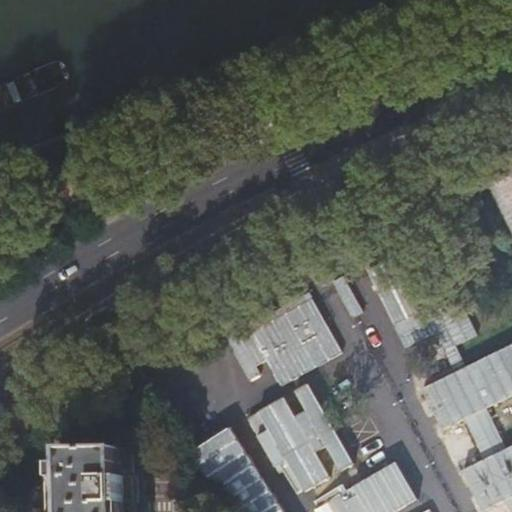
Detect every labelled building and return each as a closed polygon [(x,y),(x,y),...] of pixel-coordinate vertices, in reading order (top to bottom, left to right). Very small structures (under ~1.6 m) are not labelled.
[(511,161),(490,170),(511,216),(511,161)] [(339,282),(356,324),(387,312),(391,322),(410,314),(420,338),(438,331),(447,351),(481,337),(465,297),(424,314),(406,272),(395,277),(389,262),(339,282)] [(511,346),(425,382),(444,428),(468,418),(478,445),(501,436),(488,405),(511,395),(511,346)] [(389,381),(398,401),(416,394),(407,373),(389,381)] [(295,395),(223,429),(234,452),(225,457),(242,494),(255,488),(266,511),(300,495),(298,491),(354,465),(314,381),(293,391),(295,395)] [(511,445),(466,464),(484,510),(507,500),(511,511),(511,445)] [(76,450),(64,460),(64,511),(136,511),(137,503),(132,495),(132,484),(135,477),(135,451),(118,451),(118,450),(77,450),(76,450)] [(64,450),(64,460),(76,450),(77,450),(64,450)] [(399,461),(329,499),(336,511),(396,511),(421,499),(399,461)]
